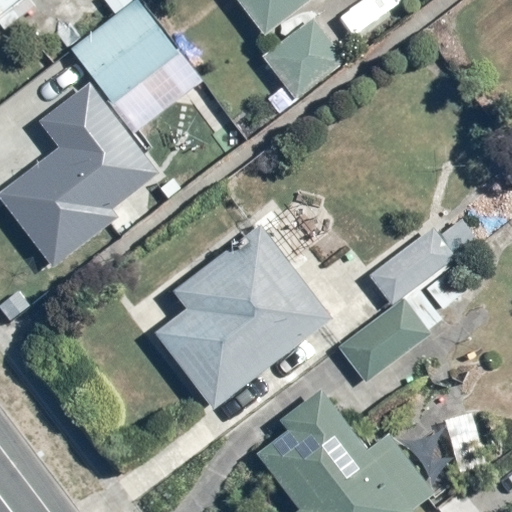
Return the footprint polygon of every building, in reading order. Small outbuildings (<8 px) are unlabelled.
[(0,0),(0,20),(27,0),(0,0)] [(182,49),(141,0),(106,0),(118,15),(75,50),(118,102),(182,49)] [(243,0),(265,30),(308,0),(243,0)] [(349,59),(316,16),(265,55),(298,99),(349,59)] [(165,177),(89,84),(44,122),(64,146),(5,195),(61,263),(121,214),(165,177)] [(511,219),(511,205),(495,178),(461,198),(485,236),(511,219)] [(455,250),(434,223),(371,270),(395,302),(396,303),(403,298),(419,286),(439,312),(467,291),(443,259),(455,250)] [(335,318),(265,225),(182,288),(196,305),(162,330),(219,406),(335,318)] [(431,335),(403,298),(396,303),(395,302),(339,343),(368,382),(431,335)] [(370,451),(341,414),(273,468),(305,508),(299,511),(416,511),(437,496),(389,436),(370,451)]
